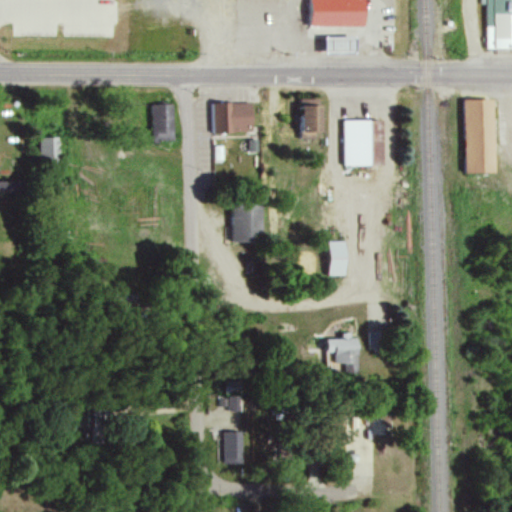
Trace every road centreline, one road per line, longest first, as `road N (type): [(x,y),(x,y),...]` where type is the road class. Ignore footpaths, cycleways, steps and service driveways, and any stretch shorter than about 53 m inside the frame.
road 1 (tertiary): [(511,76),(0,74)]
road 2 (residential): [(182,77),(200,511)]
road 3 (residential): [(401,297),(195,307)]
road 4 (residential): [(200,489),(344,494),(396,464)]
